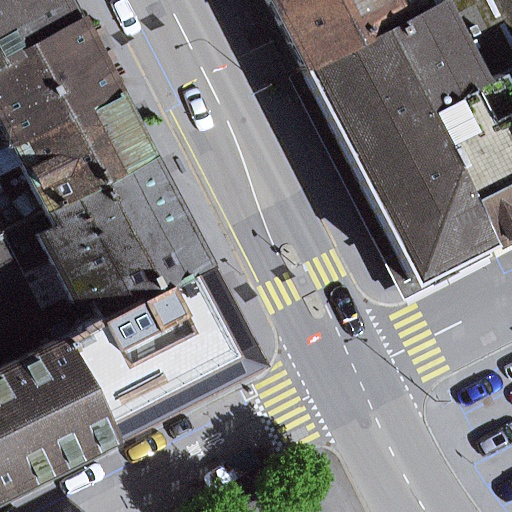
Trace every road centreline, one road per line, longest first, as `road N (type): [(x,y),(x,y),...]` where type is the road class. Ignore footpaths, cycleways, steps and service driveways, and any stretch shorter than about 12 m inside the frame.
road 1 (primary): [(154,0),(350,377)]
road 2 (residential): [(80,511),(350,377)]
road 3 (residential): [(350,377),(511,296)]
road 4 (primary): [(350,377),(426,511)]
